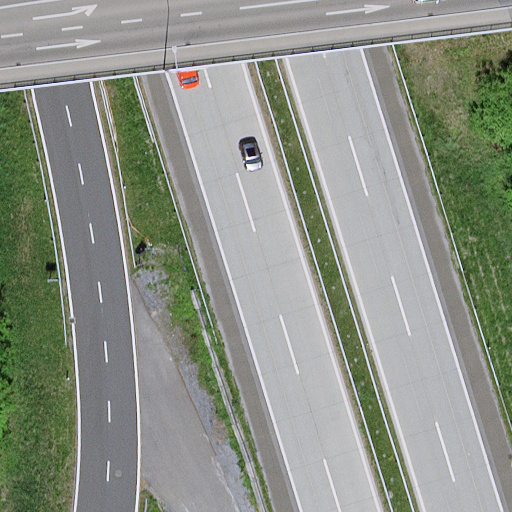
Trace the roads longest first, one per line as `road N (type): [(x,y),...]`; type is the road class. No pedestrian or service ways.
road 1 (motorway): [(173,0),(335,511)]
road 2 (motorway): [(460,511),(299,0)]
road 3 (motorway): [(50,0),(74,70),(111,292),(112,511)]
road 4 (secondary): [(0,16),(139,0)]
